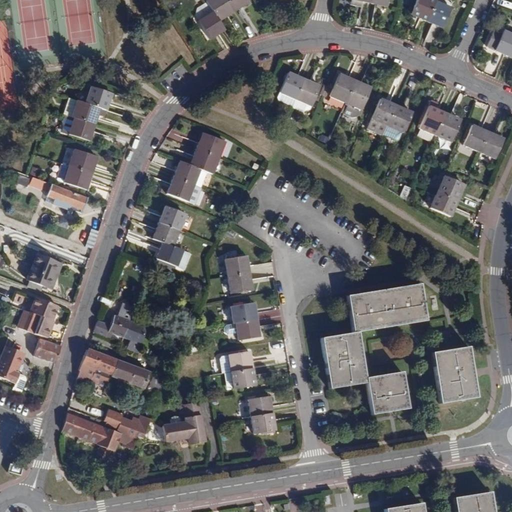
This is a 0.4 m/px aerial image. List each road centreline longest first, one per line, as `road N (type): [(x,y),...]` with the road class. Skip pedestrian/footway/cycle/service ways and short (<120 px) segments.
road 1 (residential): [(27,496),(135,164),(154,128),(176,100),(226,64),(317,38)]
road 2 (tertiary): [(315,472),(66,511)]
road 3 (residential): [(315,472),(279,250)]
road 4 (tertiary): [(501,441),(315,472)]
road 5 (residential): [(501,239),(496,299),(511,385)]
road 6 (residential): [(317,38),(362,42),(452,74)]
